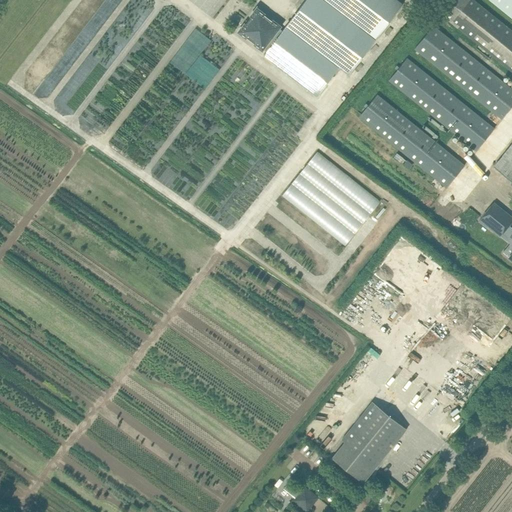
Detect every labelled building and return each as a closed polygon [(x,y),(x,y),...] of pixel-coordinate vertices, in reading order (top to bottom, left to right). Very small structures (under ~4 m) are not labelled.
[(267,50),(263,55),(317,96),(340,66),(350,74),(404,3),(399,0),(305,0),(282,30),(278,27),(279,26),(257,9),(240,31),(262,48),(263,47),(267,50)] [(453,0),(442,15),(452,22),(511,71),(511,29),(475,0),(453,0)] [(511,0),(490,0),(511,17),(511,0)] [(414,49),(464,88),(502,120),(511,107),(511,89),(433,26),(414,49)] [(193,27),(168,61),(203,87),(217,68),(199,55),(211,39),(193,27)] [(495,128),(407,57),(389,81),(476,151),(495,128)] [(378,94),(359,118),(447,189),(465,165),(378,94)] [(511,144),(494,167),(511,181),(511,144)] [(314,149),(280,195),(345,244),(380,198),(314,149)] [(488,226),(500,236),(511,222),(507,218),(509,215),(494,202),(479,220),(487,227),(488,226)] [(442,277),(446,268),(418,257),(414,267),(442,277)] [(407,429),(372,401),(341,439),(345,442),(332,457),(363,482),(365,480),(363,479),(374,465),(376,467),(377,466),(376,466),(366,458),(396,421),(406,429),(406,430),(407,429)] [(289,482),(284,488),(288,492),(293,486),(289,482)] [(292,500),(306,511),(307,511),(319,497),(304,485),(292,500)]
